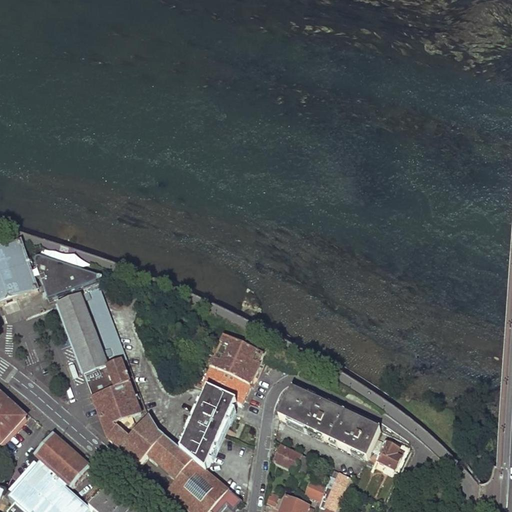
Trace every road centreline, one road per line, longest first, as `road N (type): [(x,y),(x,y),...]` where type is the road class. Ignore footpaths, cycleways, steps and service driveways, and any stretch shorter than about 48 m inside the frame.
road 1 (residential): [(253,511),(272,394),(295,382),(415,443),(423,454),(394,511)]
road 2 (unknown): [(2,314),(105,279),(129,310),(161,395),(190,407)]
road 3 (tertiary): [(173,511),(0,366)]
road 4 (unknown): [(2,314),(42,335),(77,430)]
